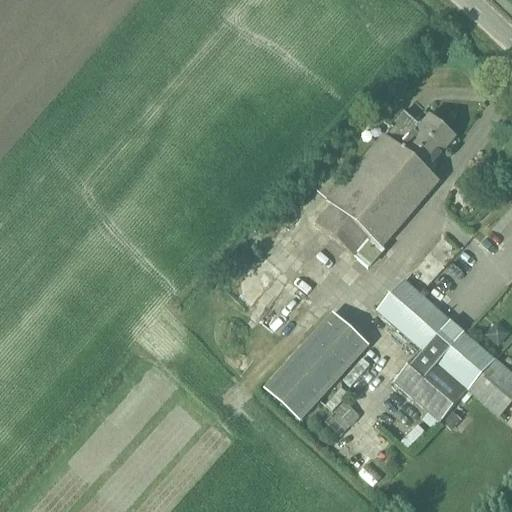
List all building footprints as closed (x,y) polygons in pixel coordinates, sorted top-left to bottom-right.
[(425,173),(454,140),(428,118),(418,129),(402,115),(390,129),(392,131),(383,140),(382,139),(325,204),(329,208),(314,225),(353,259),(368,241),(381,252),(439,185),(425,173)] [(451,414),(469,393),(495,363),(484,353),(425,301),(403,282),(377,313),(421,352),(393,385),(428,415),(438,424),(440,426),(441,425),(451,414)] [(264,392),(299,424),(367,349),(331,317),(264,392)] [(511,404),(511,377),(495,363),(469,393),(499,419),(511,404)] [(343,404),(334,415),(349,429),(358,418),(343,404)] [(451,414),(441,425),(450,433),(460,422),(451,414)] [(428,415),(421,423),(431,432),(438,424),(428,415)] [(366,467),(358,476),(372,489),(380,480),(366,467)]
